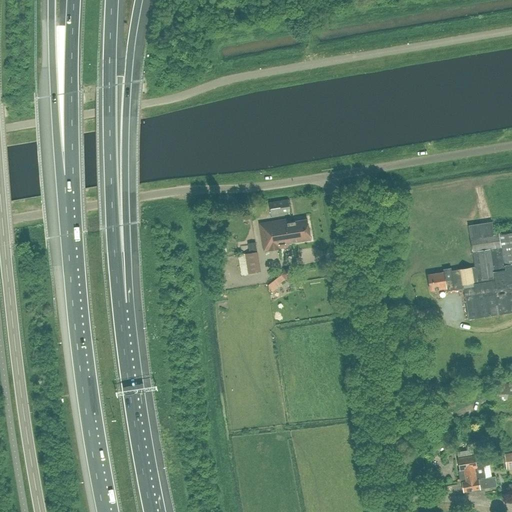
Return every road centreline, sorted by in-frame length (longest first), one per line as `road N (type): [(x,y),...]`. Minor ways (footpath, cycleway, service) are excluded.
road 1 (unclassified): [(384,511),(329,175)]
road 2 (motorway): [(68,174),(85,384),(107,511)]
road 3 (unclassified): [(0,220),(329,175)]
road 4 (tertiary): [(39,511),(0,196)]
road 5 (motorway): [(118,309),(138,0)]
road 6 (motorway): [(118,309),(111,0)]
road 7 (motorway): [(150,511),(118,309)]
road 8 (unclassified): [(329,175),(511,144)]
road 9 (motorway): [(51,0),(53,94),(68,174)]
road 10 (motorway): [(73,0),(68,174)]
road 11 (unknown): [(354,324),(430,312),(472,328),(511,320)]
